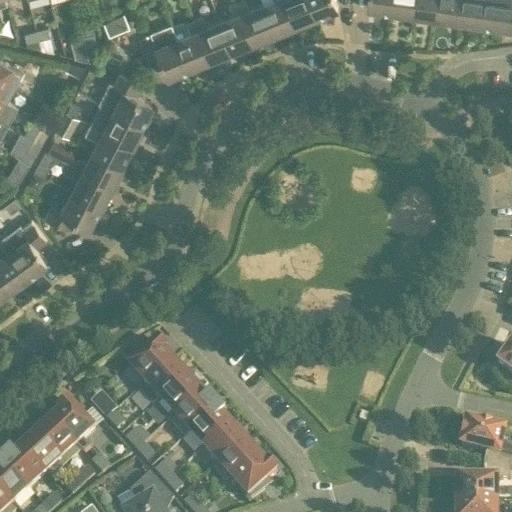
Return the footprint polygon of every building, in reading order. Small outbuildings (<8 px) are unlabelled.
[(275,37),(262,4),(249,10),(245,0),(237,0),(236,1),(254,46),(275,37)] [(272,0),(262,4),(275,37),(296,28),(284,0),(272,0)] [(309,0),(284,0),(296,28),(317,20),(309,0)] [(309,0),(317,20),(327,16),(326,11),(337,7),(334,0),(309,0)] [(379,13),(389,14),(391,0),(367,0),(367,6),(379,8),(379,13)] [(391,0),(389,14),(412,18),(414,0),(391,0)] [(414,0),(412,18),(434,21),(437,0),(414,0)] [(437,0),(434,21),(457,24),(460,0),(437,0)] [(480,27),(483,0),(460,0),(457,24),(480,27)] [(511,0),(483,0),(480,27),(501,30),(501,26),(511,27),(511,0)] [(227,4),(232,16),(219,22),(233,54),(254,46),(236,1),(227,4)] [(124,14),(105,22),(111,35),(130,27),(124,14)] [(233,54),(219,22),(207,27),(202,15),(193,18),(212,63),(233,54)] [(177,39),(191,71),(212,63),(193,18),(185,22),(190,33),(177,39)] [(93,30),(92,24),(88,22),(81,24),(84,32),(93,30)] [(150,33),(151,36),(139,40),(149,64),(160,59),(167,76),(179,71),(180,75),(191,71),(177,39),(171,24),(150,33)] [(54,52),(47,27),(35,30),(38,40),(41,49),(54,52)] [(27,43),(38,40),(35,30),(24,33),(27,43)] [(94,33),(82,36),(85,46),(96,43),(94,33)] [(85,46),(82,36),(70,39),(74,56),(86,59),(88,58),(85,46)] [(0,57),(0,96),(6,100),(23,70),(0,57)] [(68,61),(65,68),(79,75),(85,65),(68,61)] [(152,104),(136,96),(142,85),(119,73),(113,85),(109,82),(98,103),(99,103),(114,111),(145,127),(150,117),(146,115),(152,104)] [(6,100),(0,96),(0,120),(7,124),(17,106),(6,100)] [(82,104),(74,99),(68,109),(77,114),(82,104)] [(145,127),(114,111),(99,103),(89,124),(92,125),(135,147),(145,127)] [(80,119),(66,111),(55,131),(68,138),(80,119)] [(135,147),(92,125),(89,124),(84,133),(99,141),(93,151),(124,167),(135,147)] [(40,127),(34,139),(42,143),(48,132),(40,127)] [(35,155),(42,143),(34,139),(27,150),(35,155)] [(62,148),(53,143),(48,151),(58,156),(62,148)] [(124,167),(93,151),(87,164),(76,158),(71,166),(114,188),(124,167)] [(55,157),(44,152),(34,172),(44,177),(55,157)] [(30,164),(22,159),(15,171),(24,176),(30,164)] [(72,192),(103,208),(114,188),(71,166),(67,174),(79,180),(72,192)] [(103,208),(72,192),(62,212),(51,206),(45,218),(67,230),(73,219),(89,227),(94,215),(99,218),(103,208)] [(31,220),(21,227),(2,241),(30,280),(39,273),(36,269),(46,262),(36,248),(46,240),(31,220)] [(0,242),(0,276),(12,293),(30,280),(2,241),(0,242)] [(0,301),(12,293),(0,276),(0,301)] [(129,368),(145,386),(172,361),(165,353),(167,352),(158,342),(129,368)] [(511,349),(499,369),(503,372),(501,374),(503,377),(506,381),(508,383),(510,384),(511,385),(511,349)] [(159,402),(187,377),(172,361),(145,386),(139,391),(154,407),(155,406),(159,402)] [(187,377),(159,402),(155,406),(170,422),(174,418),(203,391),(203,390),(201,393),(187,377)] [(184,438),(218,407),(203,391),(174,418),(176,420),(172,424),(184,438)] [(114,414),(118,410),(102,393),(91,404),(96,409),(107,421),(114,414)] [(83,442),(94,431),(68,403),(59,412),(60,413),(52,420),(77,447),(84,455),(90,449),(83,442)] [(203,450),(233,423),(218,407),(184,438),(185,438),(189,434),(203,450)] [(124,425),(114,414),(107,421),(117,432),(124,425)] [(77,447),(52,420),(36,435),(65,467),(79,454),(75,450),(77,447)] [(231,426),(233,423),(203,450),(217,465),(213,470),(245,441),(231,426)] [(511,448),(504,443),(506,433),(494,431),(495,427),(480,423),(479,427),(467,424),(465,431),(462,430),(459,441),(463,442),(461,449),(487,455),(484,467),(510,470),(511,470),(511,448)] [(126,441),(136,452),(144,446),(133,434),(126,441)] [(19,447),(18,447),(45,477),(47,475),(51,479),(65,467),(36,435),(21,449),(19,447)] [(232,482),(259,457),(245,441),(213,470),(225,483),(230,479),(232,482)] [(154,456),(144,446),(136,452),(146,463),(154,456)] [(2,462),(29,492),(45,477),(18,447),(2,462)] [(103,476),(110,468),(99,457),(91,465),(103,476)] [(266,465),(259,457),(232,482),(248,499),(277,473),(268,464),(266,465)] [(0,464),(0,491),(13,506),(29,492),(2,462),(0,464)] [(162,466),(155,473),(165,484),(173,477),(162,466)] [(457,487),(454,487),(454,503),(497,503),(497,481),(510,481),(510,472),(511,471),(511,470),(510,470),(484,467),(484,480),(457,480),(457,487)] [(88,469),(76,479),(83,486),(95,476),(88,469)] [(161,511),(174,501),(150,475),(130,494),(138,507),(130,511),(161,511)] [(175,495),(183,488),(173,477),(165,484),(175,495)] [(72,497),(83,486),(76,479),(65,489),(72,497)] [(0,511),(14,511),(11,508),(13,506),(0,491),(0,511)] [(54,496),(43,507),(48,511),(52,511),(61,504),(54,496)] [(192,498),(184,505),(190,511),(198,511),(202,509),(192,498)] [(496,511),(497,503),(454,503),(453,511),(496,511)]
